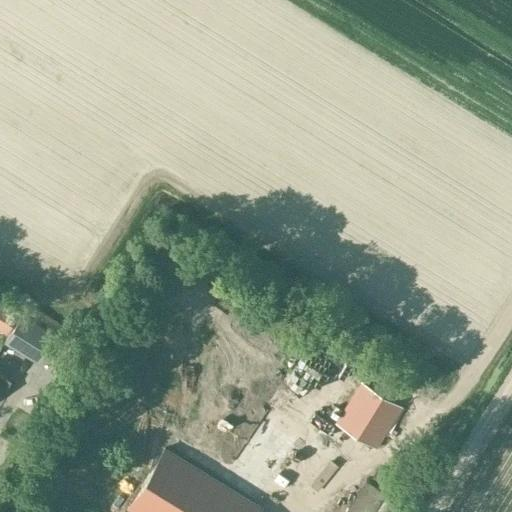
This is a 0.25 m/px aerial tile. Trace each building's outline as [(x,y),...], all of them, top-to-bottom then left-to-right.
[(0,303),(0,327),(6,331),(17,314),(0,303)] [(3,341),(37,362),(55,334),(21,312),(3,341)] [(298,365),(292,377),(304,383),(310,371),(298,365)] [(0,391),(2,392),(9,380),(0,373),(0,391)] [(374,448),(400,406),(359,381),(333,423),(374,448)] [(244,404),(254,425),(270,417),(261,397),(244,404)] [(256,511),(260,507),(163,447),(127,507),(135,511),(256,511)] [(372,511),(385,492),(363,478),(341,511),(372,511)]
